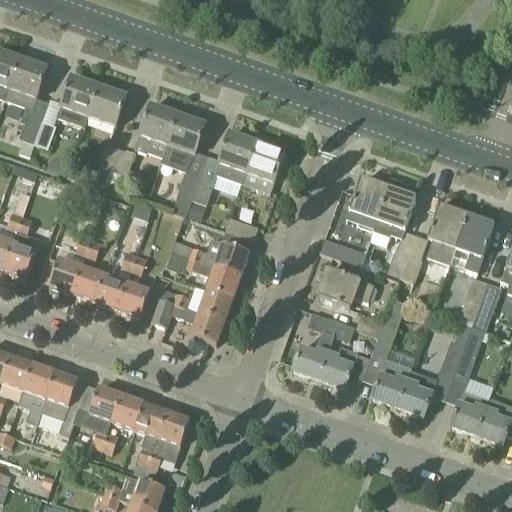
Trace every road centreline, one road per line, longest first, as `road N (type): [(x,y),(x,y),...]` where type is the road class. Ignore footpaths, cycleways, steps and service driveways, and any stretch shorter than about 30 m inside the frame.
road 1 (tertiary): [(343,107),(34,0)]
road 2 (residential): [(239,401),(343,107)]
road 3 (residential): [(511,498),(239,401)]
road 4 (residential): [(239,401),(0,319)]
road 5 (tertiary): [(493,161),(343,107)]
